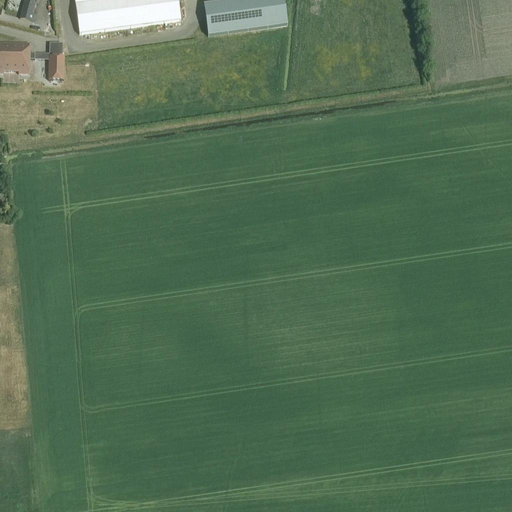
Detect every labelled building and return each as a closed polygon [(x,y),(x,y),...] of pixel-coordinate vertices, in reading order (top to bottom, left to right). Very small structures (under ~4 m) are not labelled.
[(17,0),(25,2),(20,20),(33,24),(35,16),(32,16),(35,5),(36,5),(37,0),(17,0)] [(177,0),(74,0),(80,36),(181,22),(177,0)] [(282,0),(264,0),(203,7),(207,39),(286,30),(282,0)] [(64,56),(64,44),(53,43),(52,56),(64,56)] [(0,44),(0,75),(3,75),(3,73),(19,73),(19,76),(29,76),(30,45),(0,44)] [(49,58),(48,81),(61,82),(63,82),(64,61),(64,58),(49,58)]
